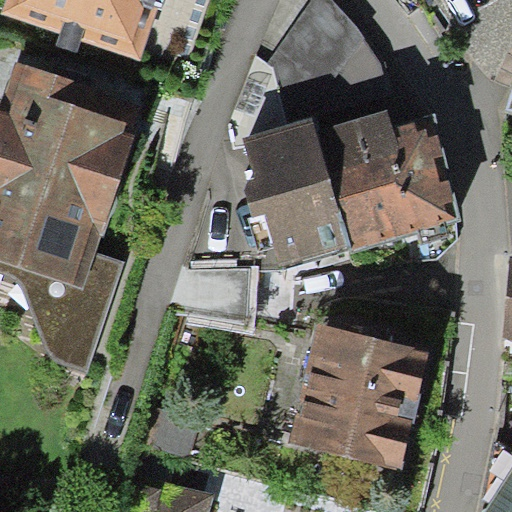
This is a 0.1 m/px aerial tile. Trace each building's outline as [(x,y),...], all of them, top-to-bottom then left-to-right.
[(11,0),(5,23),(139,62),(156,0),(11,0)] [(319,131),(394,109),(383,57),(362,30),(328,0),(309,0),(271,63),(291,124),(315,117),(319,131)] [(142,91),(7,51),(0,76),(0,256),(86,281),(93,258),(142,91)] [(353,247),(453,219),(425,120),(400,128),(394,109),(319,131),(353,247)] [(283,268),(353,247),(319,131),(315,117),(291,124),(282,127),(245,138),(283,268)] [(118,264),(93,258),(86,281),(0,256),(0,281),(13,288),(48,356),(81,367),(118,264)] [(255,260),(190,261),(179,311),(252,325),(255,260)] [(511,267),(500,337),(511,342),(511,267)] [(432,357),(316,330),(287,451),(403,478),(432,357)] [(183,461),(198,419),(161,407),(147,449),(183,461)] [(511,511),(511,466),(482,511),(511,511)] [(209,511),(215,496),(132,467),(116,511),(209,511)] [(359,511),(224,474),(215,496),(209,511),(359,511)]
